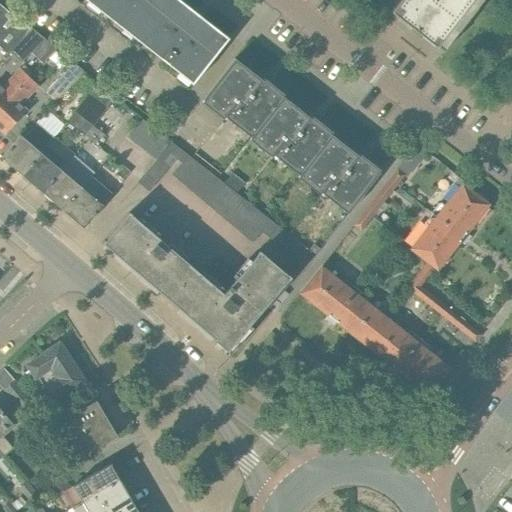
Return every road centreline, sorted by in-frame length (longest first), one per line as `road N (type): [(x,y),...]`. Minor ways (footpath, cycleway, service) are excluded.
road 1 (unclassified): [(303,480),(71,263)]
road 2 (residential): [(511,176),(285,0)]
road 3 (unclassified): [(410,486),(511,367)]
